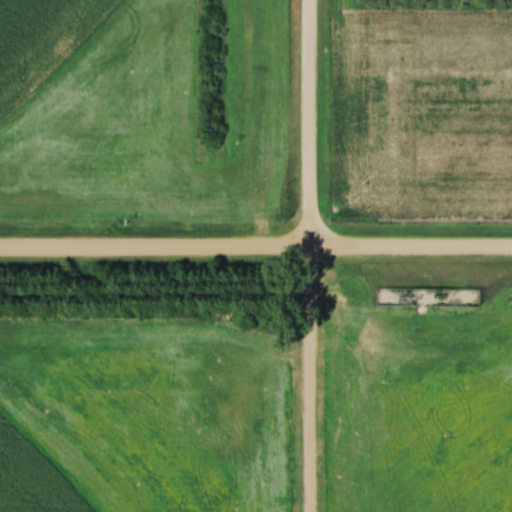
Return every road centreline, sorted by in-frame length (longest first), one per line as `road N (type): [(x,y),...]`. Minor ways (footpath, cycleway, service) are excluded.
road 1 (residential): [(511,252),(0,253)]
road 2 (residential): [(310,511),(310,0)]
